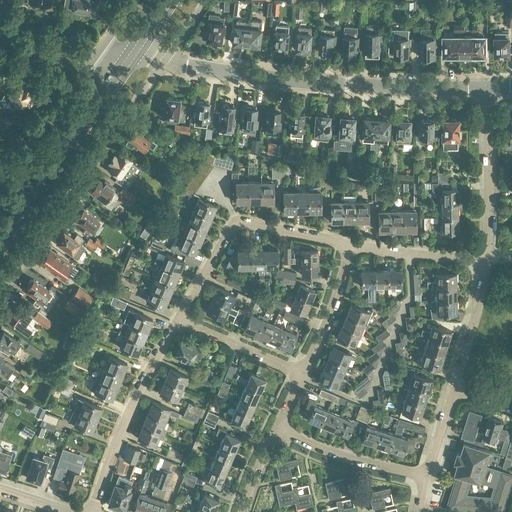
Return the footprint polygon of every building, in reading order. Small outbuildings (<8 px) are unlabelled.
[(64,0),(64,7),(72,8),(72,10),(75,11),(75,13),(81,13),(82,11),(87,12),(91,10),(92,14),(97,12),(95,8),(99,7),(99,6),(101,7),(105,1),(103,0),(83,0),(83,1),(78,0),(64,0)] [(415,1),(415,14),(423,15),(424,1),(415,1)] [(232,2),(230,15),(237,16),(239,2),(232,2)] [(270,2),(264,2),(263,16),(272,17),(273,3),(273,2),(270,2)] [(405,4),(405,16),(413,16),(413,4),(405,4)] [(215,42),(221,43),(223,34),(224,34),(225,25),(224,25),(224,18),(219,18),(218,23),(210,23),(209,32),(203,32),(203,39),(208,40),(208,41),(209,41),(210,43),(214,43),(215,42)] [(251,29),(249,29),(247,46),(253,46),(254,48),(257,48),(259,47),(260,47),(261,38),(263,37),(263,34),(262,32),(262,31),(263,22),(252,20),(251,29)] [(241,45),(247,46),(249,29),(247,29),(248,23),(237,21),(236,27),(236,29),(234,30),(234,33),(235,34),(234,44),(236,44),(237,46),(240,46),(241,45)] [(382,34),(380,34),(381,25),(367,24),(367,34),(365,36),(365,40),(366,41),(366,58),(375,58),(375,52),(380,52),(380,41),(382,41),(382,34)] [(281,49),(288,50),(289,33),(290,27),(277,26),(276,31),(275,34),(274,34),(274,39),(275,39),(274,49),(276,49),(277,50),(280,51),(281,49)] [(350,55),(356,55),(357,44),(359,44),(359,38),(357,38),(358,27),(345,27),(344,37),(344,39),(342,39),(342,44),(343,44),(343,54),(344,55),(346,56),(349,56),(350,55)] [(304,51),(311,52),(312,35),(312,29),(299,28),(299,33),(299,34),(298,36),(297,36),(297,41),(298,41),(297,51),(299,51),(300,52),(303,53),(304,51)] [(327,53),(333,54),(334,43),(336,43),(337,37),(334,36),(335,30),(322,29),(321,37),(319,37),(319,42),(320,43),(320,53),(321,53),(322,54),(326,55),(327,53)] [(434,57),(435,57),(435,47),(437,47),(437,42),(435,42),(435,39),(435,29),(422,29),(421,40),(420,39),(420,44),(417,44),(417,53),(420,53),(420,57),(428,57),(429,59),(432,59),(434,57)] [(496,39),(495,39),(496,56),(497,56),(498,58),(502,58),(503,56),(509,56),(509,39),(509,33),(496,33),(496,39)] [(403,57),(409,57),(409,46),(411,46),(411,39),(409,39),(409,34),(402,34),(402,39),(395,39),(395,45),(389,45),(389,53),(395,53),(395,57),(397,57),(398,59),(401,59),(403,57)] [(444,34),(444,38),(444,57),(452,57),(452,58),(459,58),(459,57),(459,38),(453,38),(453,34),(444,34)] [(459,38),(459,57),(465,57),(465,58),(472,58),(472,57),(471,38),(459,38)] [(485,38),(484,38),(473,38),(473,57),(486,56),(485,38)] [(23,105),(31,101),(29,97),(30,96),(27,89),(25,90),(24,87),(5,95),(12,110),(18,107),(20,108),(23,107),(23,105)] [(160,108),(159,115),(164,116),(164,117),(163,122),(169,123),(176,124),(177,118),(179,119),(180,112),(178,111),(179,100),(173,99),(172,98),(169,98),(167,99),(166,99),(165,109),(160,108)] [(193,113),(193,117),(194,118),(194,120),(193,126),(206,127),(207,122),(209,122),(210,115),(208,115),(209,105),(204,104),(202,102),(199,102),(197,103),(196,103),(195,112),(193,113)] [(227,133),(228,130),(232,130),(233,124),(234,125),(235,118),(233,118),(235,108),(229,107),(227,105),(224,105),(223,106),(221,106),(220,115),(219,116),(219,120),(219,121),(219,123),(220,123),(219,129),(218,132),(227,133)] [(242,132),(255,133),(256,127),(257,127),(258,121),(256,120),(257,110),(251,109),(250,108),(247,107),(246,109),(244,109),(242,126),(243,126),(242,132)] [(265,134),(278,135),(278,129),(280,129),(281,123),(279,123),(280,112),(274,112),(273,110),(270,110),(268,111),(267,111),(265,128),(265,134)] [(302,141),(302,138),(303,132),(304,132),(305,125),(304,125),(304,114),(298,114),(297,112),(294,112),(293,114),(291,113),(290,123),(289,124),(288,127),(290,129),(290,131),(289,136),(296,137),(296,141),(295,152),(306,153),(307,141),(302,141)] [(314,140),(327,141),(328,135),(329,136),(330,126),(329,126),(329,117),(323,116),(323,115),(317,114),(317,116),(316,116),(315,126),(314,128),(313,131),(314,133),(314,140)] [(0,116),(0,138),(8,144),(16,132),(1,122),(3,119),(0,116)] [(339,142),(352,143),(353,137),(354,137),(355,128),(353,128),(354,119),(348,118),(348,117),(342,116),(342,118),(341,118),(340,128),(338,130),(338,133),(339,134),(339,142)] [(374,149),(375,137),(376,120),(370,119),(370,118),(366,118),(365,119),(364,119),(362,142),(370,143),(370,149),(374,149)] [(382,120),(376,120),(375,137),(374,149),(378,149),(379,143),(387,144),(389,121),(388,121),(387,119),(383,119),(382,120)] [(396,143),(409,144),(409,137),(411,136),(411,132),(410,131),(410,122),(409,122),(408,120),(404,120),(403,121),(397,121),(396,143)] [(419,143),(432,143),(432,137),(433,136),(434,132),(432,131),(433,122),(431,122),(430,120),(427,120),(426,121),(420,121),(419,143)] [(442,150),(458,150),(458,144),(458,138),(459,138),(459,132),(458,132),(458,122),(456,122),(455,120),(451,120),(450,122),(444,122),(444,133),(442,133),(442,139),(443,139),(443,149),(442,149),(442,150)] [(175,125),(174,132),(189,134),(190,128),(175,125)] [(126,144),(132,148),(134,144),(143,150),(147,145),(153,149),(157,144),(151,139),(151,138),(145,134),(145,135),(136,128),(132,133),(130,134),(128,136),(129,138),(128,139),(128,140),(126,144)] [(160,139),(169,145),(172,140),(164,134),(160,139)] [(282,144),(274,143),(273,155),(281,156),(282,144)] [(331,148),(327,148),(323,147),(322,166),(330,166),(331,154),(331,148)] [(208,152),(200,164),(210,171),(213,166),(216,154),(208,152)] [(284,153),(282,161),(302,166),(304,158),(284,153)] [(109,171),(118,177),(115,181),(125,188),(128,184),(120,178),(131,163),(150,176),(153,171),(139,162),(134,159),(131,162),(120,154),(117,159),(114,156),(109,164),(112,166),(109,171)] [(222,156),(216,154),(213,166),(219,168),(222,156)] [(225,169),(228,157),(222,156),(219,168),(225,169)] [(234,159),(228,157),(225,169),(231,171),(234,159)] [(346,173),(355,174),(355,162),(347,162),(346,173)] [(207,176),(210,171),(200,164),(197,169),(207,176)] [(197,169),(193,174),(203,181),(207,176),(197,169)] [(370,171),(356,170),(355,180),(369,181),(370,171)] [(200,186),(203,181),(193,174),(190,179),(200,186)] [(437,183),(451,183),(451,174),(438,174),(437,183)] [(320,189),(326,189),(325,177),(319,177),(319,186),(308,189),(308,192),(321,192),(320,189)] [(190,179),(187,184),(196,191),(200,186),(190,179)] [(103,204),(111,210),(117,200),(113,198),(116,194),(112,192),(115,188),(105,182),(104,184),(99,181),(95,186),(93,187),(91,189),(92,191),(91,192),(104,202),(103,204)] [(248,203),(248,183),(236,183),(236,203),(248,203)] [(248,203),(261,203),(261,183),(248,183),(248,203)] [(261,183),(261,203),(273,203),(273,183),(261,183)] [(196,191),(187,184),(181,192),(192,197),(196,191)] [(442,205),(458,204),(457,190),(451,190),(451,184),(436,184),(432,184),(432,191),(439,197),(441,196),(442,205)] [(374,201),(382,201),(382,187),(374,187),(374,201)] [(131,204),(135,197),(122,188),(119,193),(127,199),(126,201),(131,204)] [(296,213),(308,213),(308,192),(296,193),(296,213)] [(308,192),(308,213),(321,213),(321,192),(308,192)] [(283,213),(296,213),(296,193),(283,193),(283,213)] [(216,207),(198,199),(193,211),(211,218),(216,207)] [(331,223),(343,222),(343,202),(331,202),(331,223)] [(343,222),(355,222),(355,202),(343,202),(343,222)] [(355,202),(355,222),(368,222),(368,202),(355,202)] [(442,218),(458,218),(458,204),(442,205),(442,218)] [(81,227),(84,229),(82,232),(87,236),(99,220),(80,206),(75,213),(79,216),(77,219),(74,217),(72,220),(68,225),(78,231),(81,227)] [(174,206),(169,214),(174,217),(179,209),(174,206)] [(211,218),(193,211),(188,222),(206,229),(211,218)] [(391,232),(390,212),(378,212),(378,232),(391,232)] [(391,232),(403,232),(403,212),(390,212),(391,232)] [(403,212),(403,232),(416,232),(415,212),(403,212)] [(174,217),(169,214),(163,221),(168,225),(174,217)] [(442,233),(449,233),(449,238),(458,237),(458,218),(442,218),(439,218),(439,225),(441,225),(441,230),(442,230),(442,233)] [(201,242),(206,229),(188,222),(183,234),(201,242)] [(56,242),(76,256),(81,250),(76,247),(79,243),(79,242),(82,238),(77,234),(74,238),(64,231),(56,242)] [(176,245),(196,254),(201,242),(183,234),(181,239),(176,237),(173,243),(176,245)] [(149,249),(163,255),(169,241),(155,235),(149,249)] [(93,243),(102,249),(105,244),(97,238),(93,243)] [(85,246),(93,252),(97,246),(89,240),(85,246)] [(291,264),(302,263),(318,263),(317,251),(301,251),(301,258),(291,258),(290,248),(283,249),(284,264),(291,264)] [(78,270),(72,265),(50,250),(45,257),(44,256),(41,261),(42,261),(40,264),(48,270),(48,271),(51,273),(52,273),(61,279),(66,273),(73,277),(78,270)] [(227,267),(236,267),(237,267),(237,269),(251,269),(251,251),(234,251),(227,267)] [(259,268),(259,275),(259,281),(264,281),(264,268),(264,251),(251,251),(251,269),(259,268)] [(264,268),(264,281),(270,281),(270,268),(277,268),(277,251),(264,251),(264,268)] [(161,266),(179,274),(184,262),(166,254),(163,261),(156,258),(153,263),(161,266)] [(123,274),(128,276),(132,267),(135,259),(130,256),(126,265),(123,274)] [(318,263),(302,263),(302,276),(318,276),(318,263)] [(174,286),(179,274),(161,266),(156,278),(174,286)] [(436,288),(456,288),(456,274),(448,274),(447,270),(437,270),(437,274),(435,274),(435,280),(433,282),(434,283),(427,283),(427,288),(436,288)] [(282,277),(294,279),(296,274),(282,271),(282,277)] [(375,287),(374,271),(361,271),(361,287),(368,287),(368,299),(366,299),(366,305),(374,308),(376,302),(375,301),(375,287)] [(375,287),(388,287),(387,271),(374,271),(375,287)] [(401,271),(387,271),(388,287),(401,287),(401,271)] [(238,289),(240,283),(241,282),(229,276),(225,284),(238,289)] [(282,277),(282,283),(293,285),(294,279),(282,277)] [(169,297),(174,286),(156,278),(151,289),(169,297)] [(32,303),(37,307),(40,303),(41,303),(44,297),(48,300),(53,294),(49,291),(49,290),(33,280),(30,280),(28,284),(29,287),(27,290),(36,297),(35,299),(32,303)] [(240,283),(238,289),(254,296),(256,290),(251,288),(240,283)] [(141,292),(149,295),(146,302),(164,309),(169,297),(151,289),(144,286),(141,292)] [(295,297),(310,303),(315,292),(300,286),(295,297)] [(114,294),(128,300),(131,293),(117,287),(114,294)] [(211,300),(229,308),(234,295),(216,288),(211,300)] [(456,301),(456,288),(436,288),(436,301),(456,301)] [(79,289),(73,299),(87,309),(93,298),(79,289)] [(235,300),(249,306),(252,299),(238,292),(235,300)] [(110,304),(123,310),(127,303),(113,297),(110,304)] [(310,303),(295,297),(290,308),(305,314),(310,303)] [(270,304),(281,309),(284,303),(273,298),(270,304)] [(258,301),(252,299),(248,310),(254,312),(258,301)] [(84,310),(70,300),(65,307),(79,317),(84,310)] [(229,308),(211,300),(206,312),(209,313),(208,315),(215,318),(216,316),(224,319),(227,313),(235,316),(233,323),(240,326),(246,312),(238,309),(238,311),(229,308)] [(457,314),(456,301),(436,301),(436,314),(457,314)] [(385,313),(389,317),(392,315),(400,309),(397,304),(388,311),(385,313)] [(351,305),(346,316),(366,325),(372,311),(366,308),(364,311),(351,305)] [(32,329),(26,324),(32,315),(19,307),(9,322),(28,335),(32,329)] [(411,318),(412,322),(417,321),(415,307),(409,308),(410,317),(411,318)] [(98,324),(102,313),(92,309),(88,320),(98,324)] [(123,322),(147,332),(153,320),(128,310),(123,322)] [(31,318),(46,328),(51,322),(36,311),(31,318)] [(290,313),(287,320),(300,325),(303,319),(290,313)] [(244,330),(256,335),(262,320),(263,317),(259,315),(257,318),(250,315),(244,330)] [(396,320),(392,315),(389,317),(381,324),(385,328),(396,320)] [(341,327),(359,335),(363,328),(366,330),(368,326),(366,325),(346,316),(341,327)] [(262,320),(256,335),(267,340),(273,325),(267,322),(268,319),(263,317),(262,320)] [(411,318),(410,317),(405,318),(407,332),(413,331),(412,322),(411,318)] [(118,333),(125,336),(142,344),(147,332),(123,322),(118,333)] [(279,345),(285,330),(273,325),(267,340),(279,345)] [(296,335),(289,332),(290,331),(291,331),(292,330),(293,330),(294,330),(294,329),(294,327),(294,326),(293,326),(292,325),(291,325),(290,326),(287,325),(285,330),(279,345),(290,350),(296,335)] [(428,338),(447,345),(451,332),(432,326),(430,333),(422,331),(420,336),(428,338)] [(359,335),(341,327),(336,339),(355,346),(359,335)] [(375,339),(379,343),(382,341),(390,335),(386,330),(375,339)] [(80,338),(94,344),(97,337),(83,331),(80,338)] [(9,351),(14,355),(21,345),(17,342),(18,342),(4,332),(1,336),(0,336),(0,349),(2,347),(4,348),(4,349),(8,352),(9,351)] [(399,333),(401,343),(402,347),(407,346),(405,332),(399,333)] [(137,356),(142,344),(125,336),(119,348),(137,356)] [(94,344),(80,338),(77,345),(91,351),(94,344)] [(444,357),(447,345),(428,338),(424,350),(444,357)] [(178,349),(203,359),(205,360),(207,355),(201,353),(202,350),(198,348),(182,341),(181,342),(179,341),(177,347),(179,348),(178,349)] [(386,345),(382,341),(379,343),(371,349),(375,354),(378,352),(386,345)] [(402,347),(401,343),(395,344),(396,354),(397,358),(403,357),(402,347)] [(25,349),(37,358),(41,353),(29,344),(25,349)] [(328,358),(347,366),(351,355),(333,347),(328,358)] [(192,361),(196,363),(200,365),(203,359),(178,349),(175,357),(191,364),(192,361)] [(444,357),(424,350),(422,357),(419,357),(417,363),(440,370),(444,357)] [(381,356),(378,352),(375,354),(367,360),(370,365),(374,362),(381,356)] [(391,355),(392,364),(393,369),(399,368),(398,363),(397,358),(396,354),(391,355)] [(14,369),(8,364),(3,361),(4,360),(0,357),(0,375),(7,380),(14,369)] [(65,366),(70,368),(74,359),(69,357),(65,366)] [(104,369),(122,376),(127,364),(109,357),(104,369)] [(324,369),(342,377),(344,371),(352,374),(354,369),(347,366),(328,358),(324,369)] [(374,362),(370,365),(363,371),(366,375),(377,367),(374,362)] [(393,369),(392,364),(386,365),(388,375),(389,379),(395,378),(393,369)] [(225,377),(231,379),(236,368),(230,366),(225,377)] [(18,372),(24,377),(28,372),(22,367),(18,372)] [(122,376),(104,369),(99,380),(117,388),(122,376)] [(164,381),(182,389),(187,377),(169,369),(164,381)] [(342,377),(324,369),(319,381),(337,388),(342,377)] [(246,386),(261,392),(266,380),(251,373),(246,386)] [(198,382),(212,388),(213,385),(215,380),(201,374),(198,382)] [(409,387),(428,393),(432,380),(413,374),(409,387)] [(389,379),(388,375),(382,376),(385,390),(391,389),(389,381),(389,379)] [(57,383),(71,389),(74,382),(60,376),(57,383)] [(360,391),(364,388),(371,382),(368,377),(358,384),(357,386),(355,387),(353,391),(356,394),(360,391)] [(117,388),(99,380),(96,379),(92,390),(92,392),(112,400),(117,388)] [(182,389),(164,381),(159,393),(177,401),(182,389)] [(223,382),(220,389),(227,391),(232,394),(234,387),(223,382)] [(71,389),(57,383),(54,390),(68,396),(71,389)] [(6,390),(5,392),(10,396),(14,391),(7,386),(4,389),(6,390)] [(240,398),(255,404),(261,392),(246,386),(240,398)] [(405,399),(424,406),(428,393),(409,387),(405,399)] [(364,388),(360,391),(356,394),(359,399),(367,393),(364,388)] [(227,391),(220,389),(217,395),(224,398),(227,391)] [(318,396),(332,401),(334,396),(321,390),(318,396)] [(378,400),(379,404),(385,403),(383,393),(383,390),(377,391),(378,400)] [(235,410),(250,416),(255,404),(240,398),(235,410)] [(79,413),(97,421),(102,409),(78,399),(77,401),(74,403),(75,407),(80,409),(79,413)] [(424,406),(405,399),(401,412),(420,418),(424,406)] [(327,412),(320,409),(321,407),(317,405),(317,403),(309,400),(304,412),(310,415),(308,421),(321,427),(327,412)] [(147,414),(165,422),(168,415),(178,419),(180,414),(170,410),(153,402),(147,414)] [(186,410),(200,416),(203,409),(189,403),(186,410)] [(36,414),(35,416),(41,419),(46,409),(39,406),(36,414)] [(356,419),(361,421),(366,409),(361,407),(356,419)] [(231,414),(233,415),(230,422),(245,428),(250,416),(235,410),(231,408),(229,408),(228,409),(227,412),(229,413),(231,414)] [(372,412),(366,409),(361,421),(367,424),(372,412)] [(200,416),(186,410),(183,417),(197,423),(200,416)] [(97,421),(79,413),(73,411),(68,423),(92,433),(97,421)] [(489,419),(483,417),(483,415),(470,411),(461,438),(475,442),(478,432),(484,434),(482,441),(495,445),(497,438),(509,442),(511,432),(500,429),(502,422),(489,418),(489,419)] [(205,418),(217,422),(219,417),(208,412),(205,418)] [(321,427),(334,432),(340,417),(327,412),(321,427)] [(42,421),(56,426),(59,418),(45,413),(42,421)] [(163,428),(165,422),(147,414),(142,426),(165,435),(167,431),(165,429),(163,428)] [(353,423),(340,417),(334,432),(347,438),(353,423)] [(217,422),(205,418),(203,423),(214,428),(217,422)] [(394,435),(389,451),(402,455),(405,447),(411,449),(414,440),(407,438),(406,439),(400,437),(403,428),(410,430),(412,424),(399,420),(394,435)] [(155,445),(158,439),(160,440),(164,439),(165,435),(142,426),(137,438),(155,445)] [(42,437),(45,429),(39,427),(36,435),(42,437)] [(375,447),(380,431),(367,427),(362,442),(375,447)] [(220,445),(235,451),(240,439),(226,433),(226,432),(218,428),(216,435),(223,438),(220,445)] [(183,439),(189,441),(192,433),(187,431),(183,439)] [(380,431),(375,447),(389,451),(394,435),(380,431)] [(196,441),(193,447),(200,450),(202,444),(196,441)] [(511,476),(486,468),(491,451),(464,443),(461,454),(458,453),(454,464),(458,465),(454,476),(481,484),(494,487),(489,504),(502,508),(511,476)] [(0,470),(6,472),(7,468),(8,467),(7,466),(9,461),(0,458),(0,447),(1,446),(0,445),(0,470)] [(215,457),(230,463),(235,451),(220,445),(215,457)] [(135,464),(137,460),(143,462),(145,455),(139,453),(140,450),(129,446),(124,460),(135,464)] [(200,450),(193,447),(190,454),(197,457),(200,450)] [(62,449),(54,474),(62,476),(61,480),(58,488),(73,493),(80,474),(79,474),(82,464),(74,462),(76,454),(62,449)] [(166,456),(180,463),(183,455),(169,449),(166,456)] [(33,457),(27,478),(40,483),(45,467),(51,469),(54,458),(44,454),(42,460),(33,457)] [(210,469),(224,475),(230,463),(215,457),(210,469)] [(292,477),(290,466),(298,464),(297,459),(276,464),(280,480),(292,477)] [(224,475),(210,469),(206,467),(200,479),(219,487),(224,475)] [(172,473),(161,469),(155,484),(153,483),(151,488),(154,489),(151,497),(143,495),(149,480),(147,480),(141,477),(136,492),(139,493),(135,505),(137,505),(134,511),(164,511),(167,504),(168,503),(162,501),(172,473)] [(141,477),(147,480),(150,473),(143,470),(141,477)] [(183,478),(195,483),(197,477),(186,472),(183,478)] [(116,509),(126,480),(118,477),(115,487),(113,487),(112,490),(113,491),(109,504),(111,505),(111,507),(116,509)] [(195,483),(183,478),(181,484),(192,489),(195,483)] [(329,500),(341,497),(339,485),(347,483),(346,478),(325,483),(329,500)] [(132,482),(130,481),(129,481),(126,480),(116,509),(120,510),(121,509),(124,510),(127,502),(129,502),(130,497),(129,496),(131,491),(129,490),(131,485),(132,482)] [(295,502),(292,490),(282,493),(280,484),(275,485),(280,506),(295,502)] [(298,496),(296,487),(292,488),(292,490),(295,502),(297,509),(313,505),(310,493),(298,496)] [(373,509),(385,507),(382,495),(391,493),(390,489),(369,493),(373,509)] [(205,494),(199,506),(213,511),(214,511),(219,500),(205,494)] [(181,507),(184,500),(177,497),(175,504),(181,507)] [(338,511),(355,511),(354,507),(343,509),(341,501),(336,502),(338,511)]
